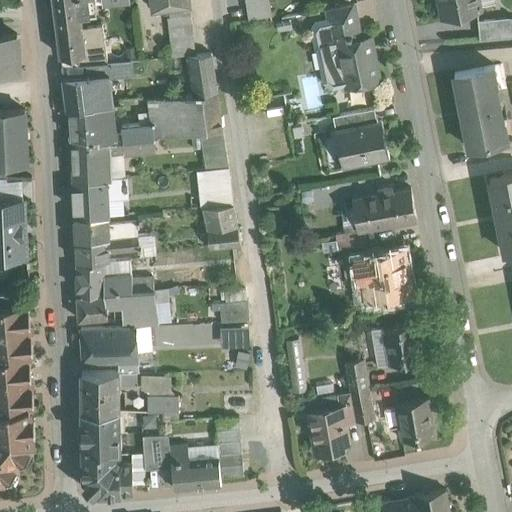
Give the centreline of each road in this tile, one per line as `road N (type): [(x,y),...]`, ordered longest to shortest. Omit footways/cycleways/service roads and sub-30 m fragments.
road 1 (residential): [(36,0),(71,511)]
road 2 (residential): [(278,490),(259,286),(215,0)]
road 3 (residential): [(473,405),(394,0)]
road 4 (residential): [(278,490),(482,457)]
road 5 (residential): [(94,511),(278,490)]
